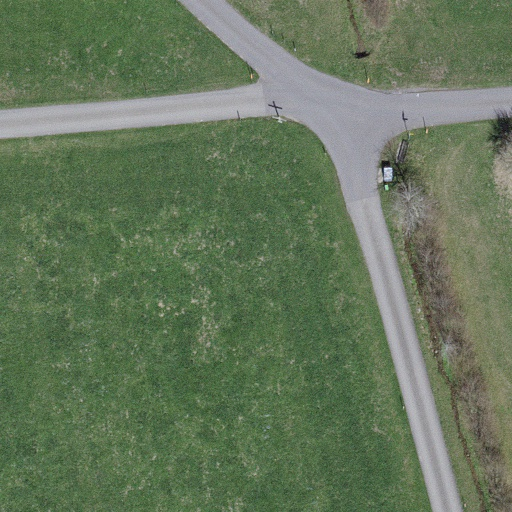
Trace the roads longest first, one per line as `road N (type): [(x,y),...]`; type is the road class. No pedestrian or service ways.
road 1 (unclassified): [(449,511),(357,183),(323,103)]
road 2 (unclassified): [(0,126),(323,103)]
road 3 (unclassified): [(323,103),(511,103)]
road 4 (unclassified): [(200,0),(323,103)]
